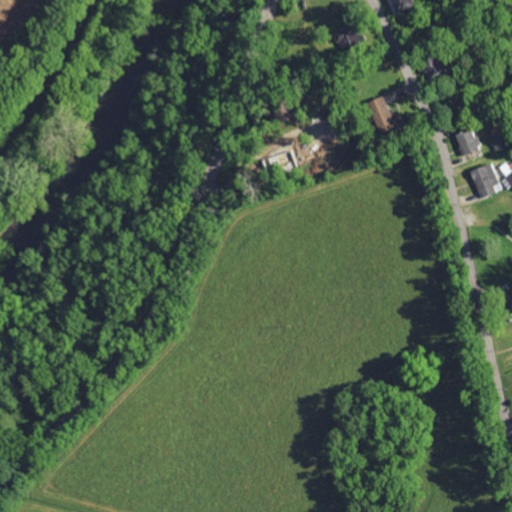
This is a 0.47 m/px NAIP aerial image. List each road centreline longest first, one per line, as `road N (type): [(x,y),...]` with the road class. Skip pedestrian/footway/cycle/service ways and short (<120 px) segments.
road 1 (residential): [(0,500),(155,317),(273,0)]
road 2 (residential): [(372,0),(445,158),(511,450)]
